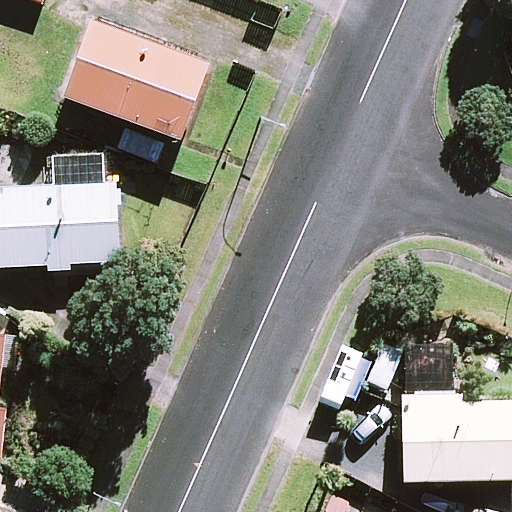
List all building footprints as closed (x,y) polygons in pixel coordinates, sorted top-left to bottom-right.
[(51,0),(5,0),(46,14),(51,0)] [(188,158),(215,85),(97,42),(71,116),(188,158)] [(123,277),(120,198),(0,202),(0,215),(3,281),(54,279),(55,285),(77,284),(77,278),(123,277)] [(5,420),(11,348),(0,346),(0,469),(9,470),(14,421),(5,420)] [(407,411),(410,495),(511,492),(511,415),(470,417),(470,410),(407,411)]
